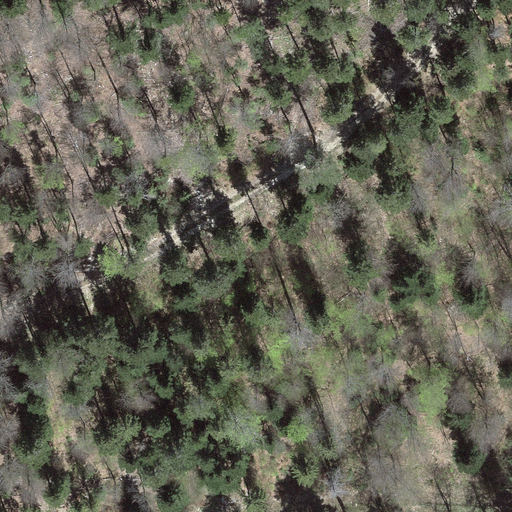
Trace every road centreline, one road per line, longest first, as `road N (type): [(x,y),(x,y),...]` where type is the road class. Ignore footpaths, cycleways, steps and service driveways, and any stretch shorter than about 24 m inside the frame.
road 1 (track): [(472,0),(399,84),(322,153),(0,332)]
road 2 (track): [(511,510),(316,505),(237,511)]
